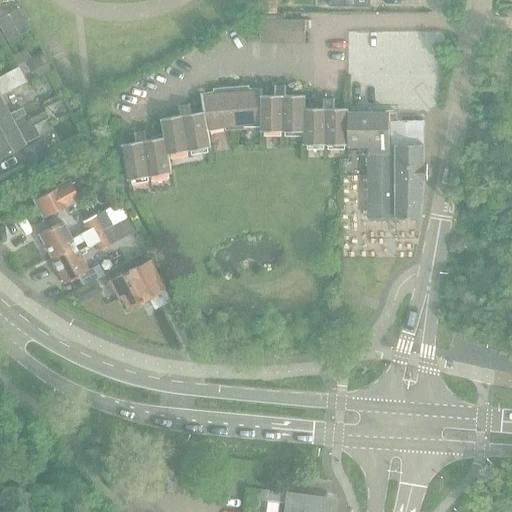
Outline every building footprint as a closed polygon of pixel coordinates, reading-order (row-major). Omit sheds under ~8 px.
[(261,38),(306,41),(307,19),(262,17),(261,38)] [(0,76),(0,88),(2,92),(23,80),(17,68),(0,76)] [(244,126),(261,126),(263,94),(262,85),(251,86),(249,84),(229,87),(235,129),(244,128),(244,126)] [(304,132),(306,107),(306,95),(287,94),(287,84),(275,84),(275,94),(263,94),(261,126),(261,131),(304,132)] [(226,127),(226,131),(235,129),(229,87),(216,89),(216,91),(202,93),(204,111),(208,130),(226,127)] [(0,126),(24,115),(21,108),(8,115),(0,100),(0,126)] [(349,144),(348,112),(348,108),(335,108),(335,103),(323,103),(323,108),(306,107),(304,132),(304,144),(349,144)] [(204,111),(193,113),(191,104),(181,105),(189,150),(211,146),(208,130),(204,111)] [(162,119),(165,138),(168,154),(189,150),(181,105),(180,106),(181,115),(162,119)] [(24,115),(0,126),(0,156),(23,144),(22,143),(39,135),(33,124),(46,117),(41,107),(24,115)] [(348,112),(349,144),(349,145),(368,145),(369,177),(369,218),(421,218),(425,179),(429,179),(428,164),(425,164),(425,121),(397,121),(397,112),(348,112)] [(171,173),(168,154),(165,138),(149,141),(147,131),(134,134),(136,143),(122,145),(128,180),(171,173)] [(24,163),(43,153),(36,139),(17,149),(24,163)] [(34,200),(43,216),(77,198),(69,181),(34,200)] [(50,259),(101,232),(101,231),(114,224),(107,211),(83,223),(87,231),(71,240),(61,221),(37,234),(50,259)] [(101,232),(50,259),(63,284),(87,271),(78,253),(94,244),(98,252),(109,246),(101,232)] [(146,287),(156,281),(146,262),(136,267),(109,280),(118,297),(120,296),(126,308),(128,307),(129,308),(139,303),(138,301),(150,295),(146,287)] [(315,511),(317,499),(284,495),(282,511),(315,511)]
